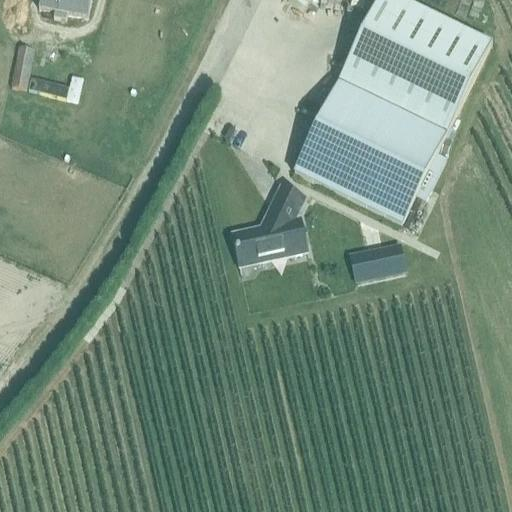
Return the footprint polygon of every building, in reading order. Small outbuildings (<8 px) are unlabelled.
[(91,0),(41,0),(39,13),(54,15),(53,22),(68,24),(69,18),(88,21),(91,0)] [(393,0),(381,0),(294,177),(402,230),(416,201),(425,206),(438,180),(429,176),(491,48),(393,0)] [(26,94),(34,53),(20,50),(12,91),(26,94)] [(313,112),(336,66),(313,55),(290,101),(313,112)] [(238,265),(250,262),(259,266),(307,256),(300,223),(296,221),(305,202),(281,191),(264,225),(266,231),(232,238),(238,265)] [(356,288),(406,277),(400,248),(350,259),(356,288)]
